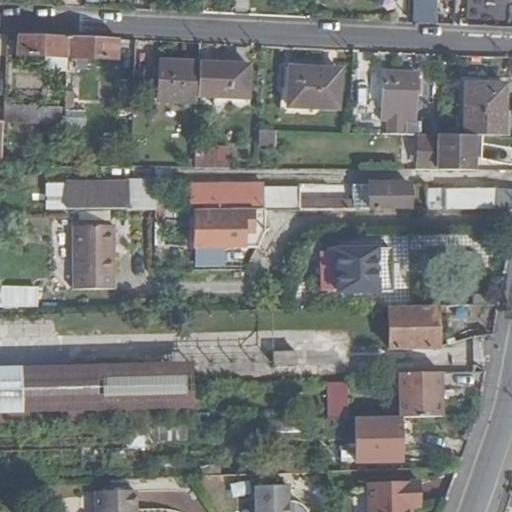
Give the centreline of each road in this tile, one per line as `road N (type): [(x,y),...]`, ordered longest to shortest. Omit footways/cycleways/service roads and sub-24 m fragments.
road 1 (residential): [(0,19),(511,44)]
road 2 (unknown): [(511,222),(280,219)]
road 3 (residential): [(511,394),(472,511)]
